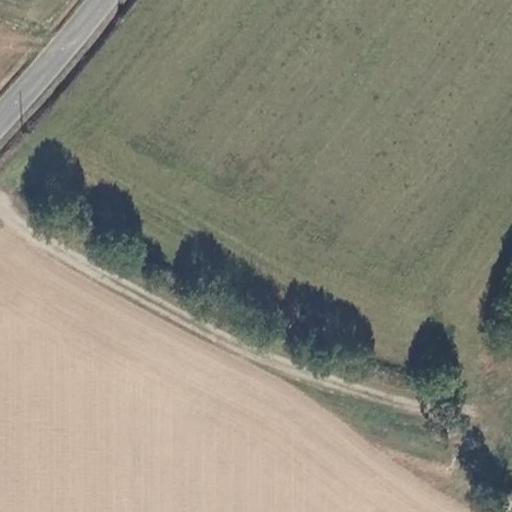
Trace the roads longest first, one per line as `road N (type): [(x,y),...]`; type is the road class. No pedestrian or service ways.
road 1 (track): [(0,207),(241,345),(356,390),(428,411),(474,411),(511,389)]
road 2 (tertiary): [(0,118),(99,0)]
